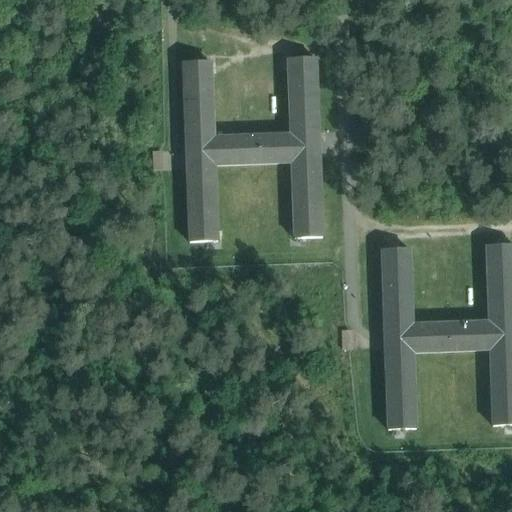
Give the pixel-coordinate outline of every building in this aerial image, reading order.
[(290,137),(212,140),(210,65),(183,65),(185,139),(184,139),(186,171),(187,171),(189,244),(216,243),(213,167),(291,164),(294,240),(321,239),(318,166),(319,166),(318,134),(317,134),(314,61),(288,62),(290,137)] [(364,125),(354,125),(355,144),(365,144),(364,125)] [(162,153),(152,153),(153,172),(163,172),(162,153)] [(489,325),(411,328),(408,252),(381,253),(384,326),(383,326),(384,358),(385,358),(388,431),(415,430),(412,355),(490,352),(492,428),(511,426),(511,248),(486,249),(489,325)] [(351,332),(341,332),(341,351),(351,351),(351,332)]
